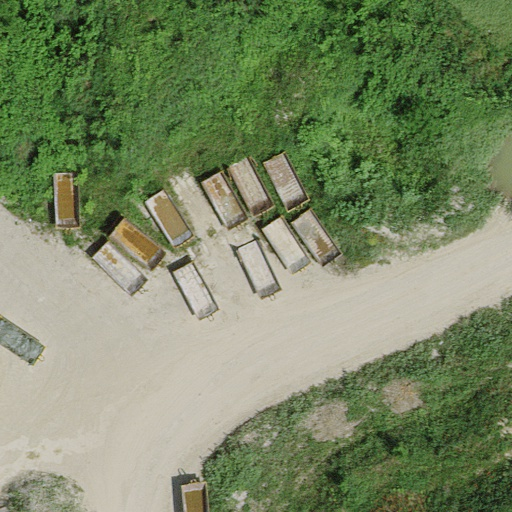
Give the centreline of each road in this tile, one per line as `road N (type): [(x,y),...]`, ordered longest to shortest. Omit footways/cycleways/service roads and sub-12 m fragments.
road 1 (track): [(511,276),(416,328),(137,406)]
road 2 (track): [(0,294),(137,406)]
